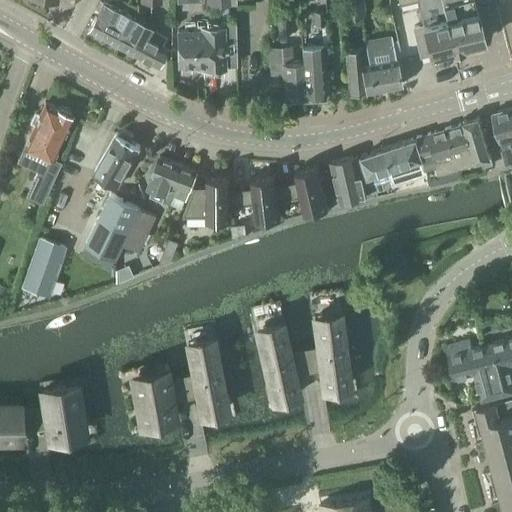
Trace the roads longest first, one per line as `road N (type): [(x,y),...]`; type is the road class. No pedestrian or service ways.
road 1 (tertiary): [(0,24),(190,125),(235,136),(332,129),(511,83)]
road 2 (unclassified): [(170,491),(370,446),(419,427)]
road 3 (unclassified): [(419,427),(417,336),(444,291),(511,245)]
road 4 (unclassified): [(0,494),(170,491)]
